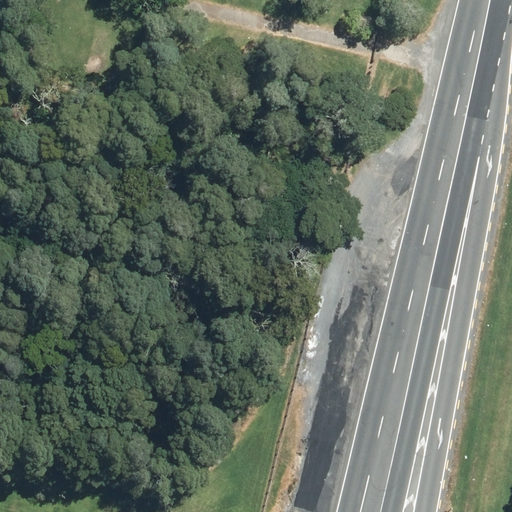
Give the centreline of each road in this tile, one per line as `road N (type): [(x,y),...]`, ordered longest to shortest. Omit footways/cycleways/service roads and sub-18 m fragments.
road 1 (secondary): [(483,0),(363,511)]
road 2 (secondary): [(495,0),(483,186),(419,511)]
